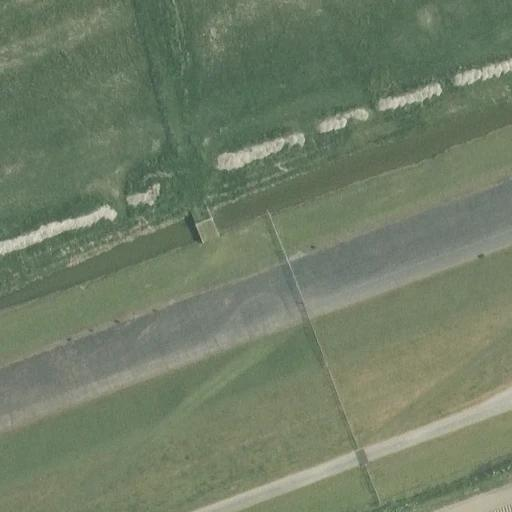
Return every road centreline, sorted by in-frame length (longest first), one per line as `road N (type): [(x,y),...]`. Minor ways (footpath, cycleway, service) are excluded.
road 1 (track): [(52,511),(286,314)]
road 2 (track): [(373,449),(511,335)]
